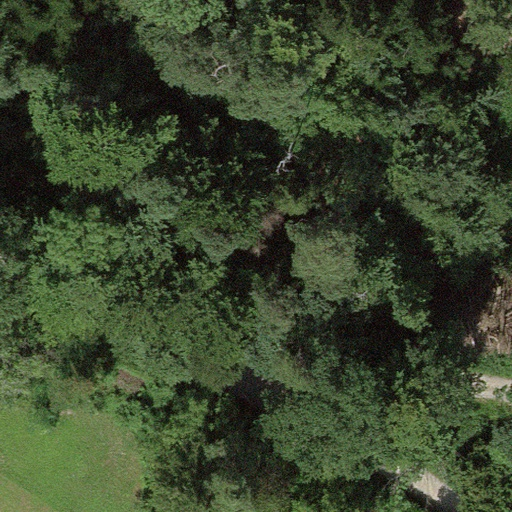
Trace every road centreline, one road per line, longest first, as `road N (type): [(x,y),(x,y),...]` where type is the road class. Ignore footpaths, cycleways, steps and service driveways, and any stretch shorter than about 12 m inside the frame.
road 1 (track): [(277,402),(0,260)]
road 2 (track): [(277,402),(412,385),(511,395)]
road 3 (track): [(450,511),(277,402)]
